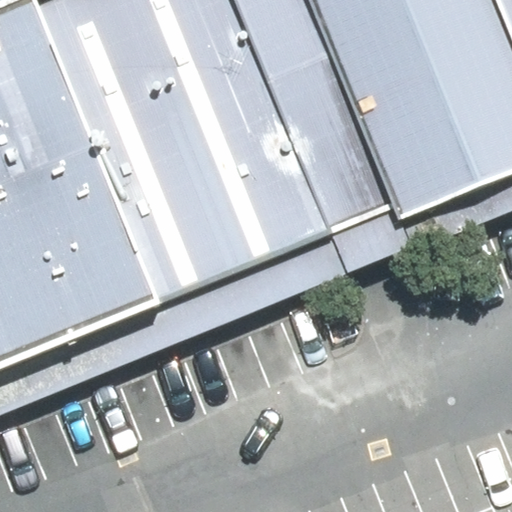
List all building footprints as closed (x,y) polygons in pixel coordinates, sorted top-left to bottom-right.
[(0,16),(40,0),(0,0),(0,411),(511,200),(511,168),(409,211),(405,200),(338,227),(170,298),(0,367),(0,16)] [(44,0),(40,0),(0,16),(0,367),(170,298),(44,0)] [(44,0),(170,298),(338,227),(241,0),(44,0)] [(241,0),(338,227),(405,200),(409,211),(511,168),(511,35),(497,0),(241,0)] [(511,0),(497,0),(511,35),(511,0)]
